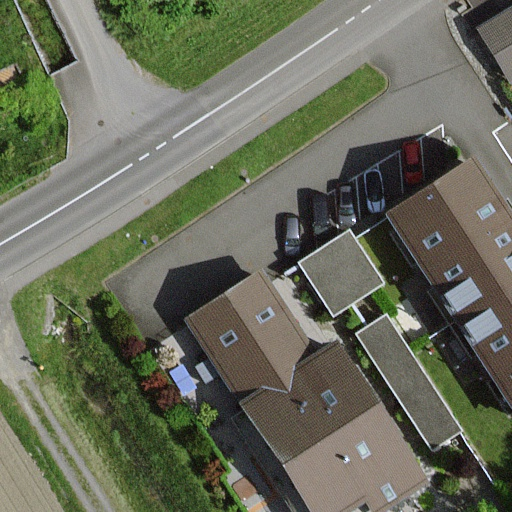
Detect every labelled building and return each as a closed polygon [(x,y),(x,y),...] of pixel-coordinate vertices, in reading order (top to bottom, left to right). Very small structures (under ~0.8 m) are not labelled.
[(511,10),(481,29),(510,78),(511,77),(511,10)] [(511,229),(468,163),(389,214),(511,402),(511,229)] [(349,231),(298,263),(331,316),(382,284),(349,231)] [(257,273),(188,316),(249,413),(240,424),(294,511),(381,511),(421,487),(330,343),(310,356),(257,273)] [(386,316),(357,335),(432,451),(461,433),(386,316)]
